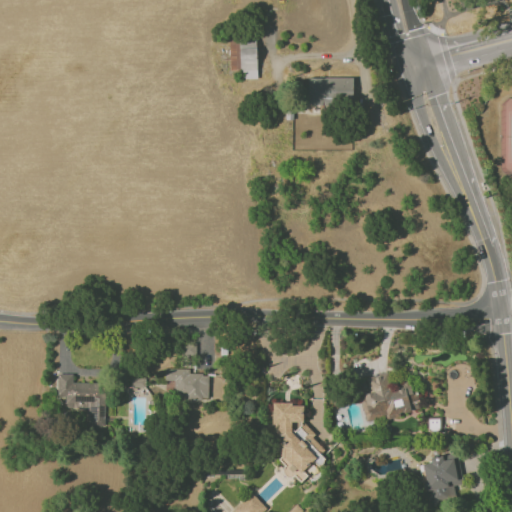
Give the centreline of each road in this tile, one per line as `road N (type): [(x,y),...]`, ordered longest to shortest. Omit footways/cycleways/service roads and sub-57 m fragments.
road 1 (residential): [(501,313),(0,320)]
road 2 (secondary): [(469,186),(497,274),(511,437)]
road 3 (secondary): [(419,63),(469,186)]
